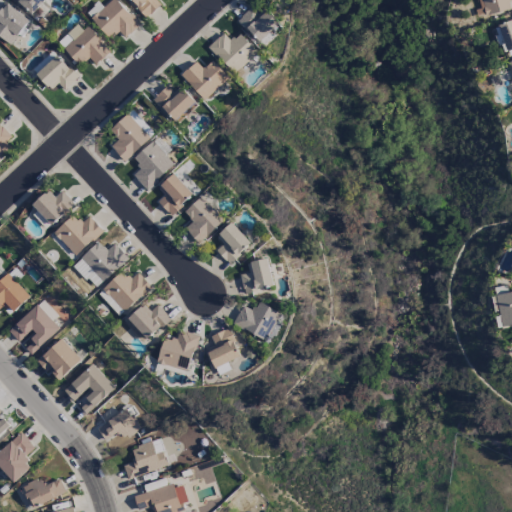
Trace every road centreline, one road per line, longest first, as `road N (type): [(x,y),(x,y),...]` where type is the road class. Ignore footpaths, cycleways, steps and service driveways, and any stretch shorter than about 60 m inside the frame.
road 1 (residential): [(205,294),(0,70)]
road 2 (residential): [(220,0),(0,204)]
road 3 (residential): [(0,363),(78,448),(109,511)]
